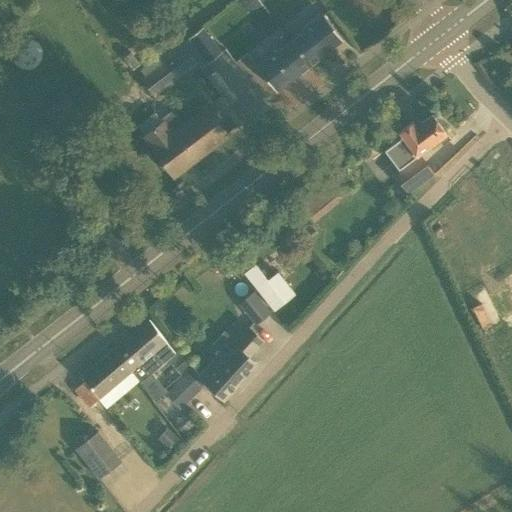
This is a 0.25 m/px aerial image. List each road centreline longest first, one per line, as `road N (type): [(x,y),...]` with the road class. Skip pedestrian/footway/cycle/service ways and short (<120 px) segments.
road 1 (tertiary): [(0,382),(439,36)]
road 2 (unclassified): [(138,511),(503,117)]
